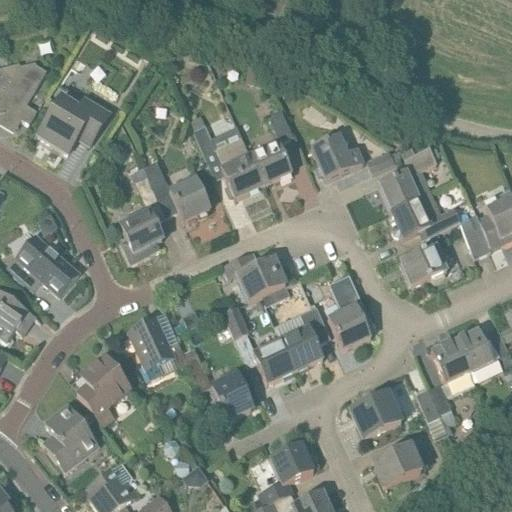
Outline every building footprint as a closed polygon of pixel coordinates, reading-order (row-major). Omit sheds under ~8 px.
[(0,72),(0,118),(4,117),(9,108),(20,116),(17,121),(29,128),(36,115),(26,109),(46,76),(35,69),(35,66),(1,75),(0,72)] [(245,85),(261,90),(265,76),(249,72),(245,85)] [(57,107),(37,139),(67,158),(75,144),(81,135),(93,143),(109,118),(96,110),(84,103),(79,112),(72,108),(69,114),(57,107)] [(293,141),(286,126),(281,116),(269,121),(280,147),(293,141)] [(205,129),(193,134),(195,140),(204,159),(215,184),(223,180),(234,204),(262,191),(249,160),(241,143),(216,153),(211,143),(209,138),(205,129)] [(362,169),(355,153),(345,158),(337,140),(310,152),(324,186),(362,169)] [(249,160),(262,191),(290,179),(276,148),(249,160)] [(390,216),(431,198),(421,176),(436,169),(429,153),(414,160),(404,164),(410,177),(406,179),(405,177),(378,189),(390,216)] [(404,164),(414,160),(411,153),(401,157),(404,164)] [(372,178),(394,168),(389,156),(366,166),(372,178)] [(195,184),(170,195),(156,166),(143,173),(147,181),(165,222),(178,216),(182,227),(209,215),(195,184)] [(143,173),(131,178),(133,182),(135,187),(147,181),(145,176),(143,173)] [(165,222),(147,181),(135,187),(149,217),(119,230),(127,246),(122,248),(130,266),(148,258),(146,252),(161,245),(153,227),(165,222)] [(460,228),(468,224),(465,215),(456,219),(453,213),(440,219),(431,198),(390,216),(395,229),(393,230),(391,235),(393,240),(398,242),(401,241),(402,243),(426,232),(430,241),(457,228),(458,229),(460,228)] [(511,202),(484,214),(487,219),(476,224),(489,255),(511,244),(511,202)] [(490,256),(489,255),(476,224),(475,221),(468,224),(460,228),(458,229),(473,264),(490,256)] [(34,294),(42,285),(59,301),(78,280),(35,241),(8,270),(34,294)] [(399,266),(411,292),(446,276),(434,250),(399,266)] [(269,298),(284,291),(272,263),(256,270),(251,258),(221,271),(228,284),(236,281),(248,307),(251,306),(269,298)] [(340,317),(327,323),(341,356),(370,343),(361,324),(367,322),(348,280),(328,289),(340,317)] [(284,291),(269,298),(273,307),(289,300),(284,291)] [(0,344),(5,348),(20,328),(12,322),(20,312),(0,297),(0,344)] [(280,346),(254,358),(246,339),(248,338),(237,312),(224,318),(247,372),(256,368),(265,389),(294,377),(280,346)] [(322,364),(316,350),(329,344),(316,313),(299,320),(303,331),(279,342),(281,346),(280,346),(294,377),(322,364)] [(193,316),(182,321),(183,325),(187,333),(187,334),(190,333),(199,328),(195,319),(193,316)] [(511,329),(511,335),(502,340),(504,345),(511,341),(511,318),(508,320),(511,329)] [(177,346),(167,351),(153,322),(127,334),(144,369),(138,372),(145,386),(163,378),(158,367),(170,362),(177,376),(188,371),(184,363),(177,346)] [(187,333),(183,325),(173,330),(176,337),(187,333)] [(511,376),(511,367),(506,354),(498,336),(482,343),(478,334),(454,344),(468,378),(473,389),(502,375),(504,379),(511,376)] [(454,344),(430,355),(445,388),(441,390),(446,401),(473,389),(468,378),(454,344)] [(190,371),(201,396),(211,391),(212,390),(197,358),(185,363),(188,371),(190,371)] [(105,412),(128,395),(104,363),(80,380),(87,389),(76,397),(97,424),(103,431),(114,421),(109,415),(108,416),(105,412)] [(236,380),(212,390),(211,391),(226,425),(251,413),(236,380)] [(373,392),(378,403),(387,399),(382,388),(373,392)] [(450,414),(452,414),(446,401),(441,390),(441,388),(428,394),(440,421),(440,420),(440,419),(450,414)] [(428,426),(440,421),(428,394),(416,399),(428,426)] [(354,429),(362,445),(400,428),(387,399),(378,403),(354,414),(353,412),(347,415),(354,429)] [(63,477),(98,451),(67,410),(44,428),(58,446),(47,454),(63,477)] [(176,418),(172,410),(165,415),(169,422),(176,418)] [(440,421),(444,431),(456,426),(450,414),(440,419),(440,420),(440,421)] [(448,439),(444,431),(440,421),(428,426),(436,444),(448,439)] [(175,458),(178,451),(174,444),(166,445),(163,452),(167,458),(175,458)] [(257,497),(259,502),(263,511),(274,506),(292,499),(287,488),(312,477),(300,449),(269,463),(280,487),(257,497)] [(420,478),(419,477),(422,475),(410,449),(371,467),(384,494),(420,478)] [(109,475),(82,495),(82,496),(88,492),(95,500),(89,505),(94,511),(126,511),(125,510),(130,506),(134,497),(128,489),(131,481),(121,468),(110,476),(109,475)] [(0,511),(7,511),(5,508),(8,506),(0,494),(0,511)] [(291,511),(328,511),(321,497),(291,511)] [(164,511),(157,501),(141,511),(164,511)] [(261,511),(263,511),(259,502),(249,507),(250,511),(261,511)]
